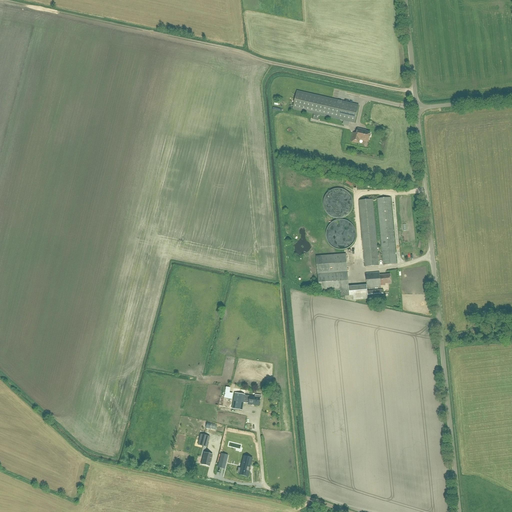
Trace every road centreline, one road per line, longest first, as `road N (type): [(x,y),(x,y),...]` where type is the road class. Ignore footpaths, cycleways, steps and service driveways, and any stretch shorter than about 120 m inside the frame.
road 1 (unclassified): [(458,511),(415,109)]
road 2 (track): [(304,499),(301,508),(285,507),(124,468),(92,466),(88,476)]
